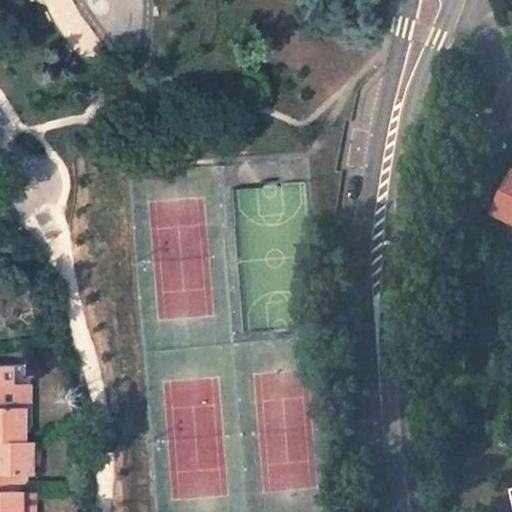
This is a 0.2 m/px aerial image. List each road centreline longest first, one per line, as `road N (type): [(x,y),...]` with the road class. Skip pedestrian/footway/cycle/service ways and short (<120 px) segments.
road 1 (tertiary): [(384,448),(396,187),(420,80),(457,0)]
road 2 (tertiary): [(412,0),(367,203),(364,259),(384,448)]
road 3 (track): [(33,211),(63,266),(91,366),(102,420),(101,511)]
road 4 (residential): [(458,0),(470,5),(511,119)]
